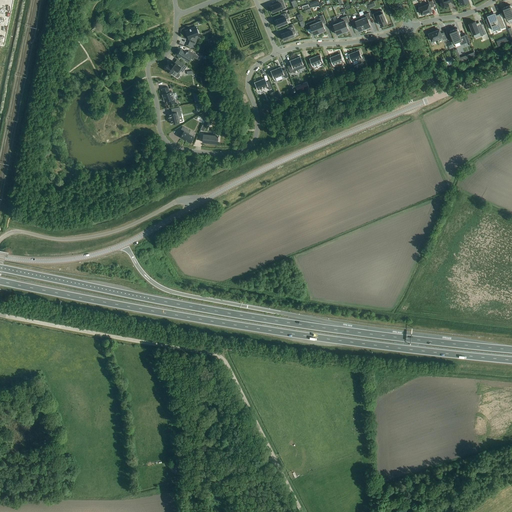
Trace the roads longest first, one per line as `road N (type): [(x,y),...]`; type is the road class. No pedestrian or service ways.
road 1 (trunk): [(511,350),(255,318),(0,268)]
road 2 (trunk): [(0,281),(254,328),(511,360)]
road 3 (unclassified): [(0,314),(215,354),(300,511)]
road 4 (tertiary): [(198,204),(436,96)]
road 5 (residential): [(241,151),(185,150),(163,139),(147,67),(170,50),(176,14)]
road 6 (tertiary): [(0,256),(91,256),(198,204)]
road 7 (unclassified): [(198,204),(181,199),(94,236),(17,232),(0,241)]
road 8 (track): [(274,459),(139,495)]
road 9 (residential): [(277,53),(408,27)]
road 10 (residential): [(241,151),(257,131),(248,78),(277,53)]
